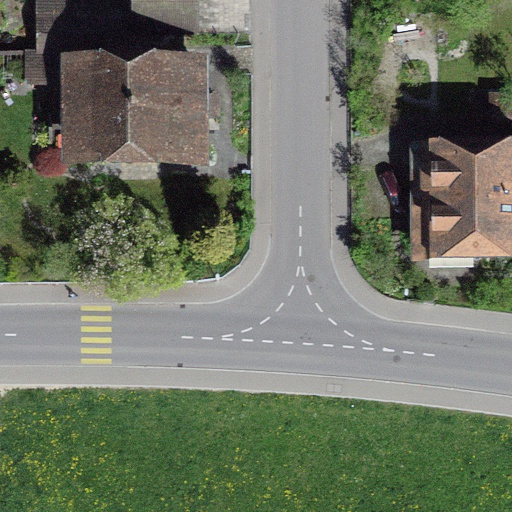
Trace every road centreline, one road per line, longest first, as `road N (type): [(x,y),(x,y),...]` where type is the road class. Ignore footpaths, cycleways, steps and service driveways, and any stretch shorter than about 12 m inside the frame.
road 1 (residential): [(295,345),(299,0)]
road 2 (tertiary): [(0,338),(295,345)]
road 3 (tertiary): [(295,345),(511,364)]
